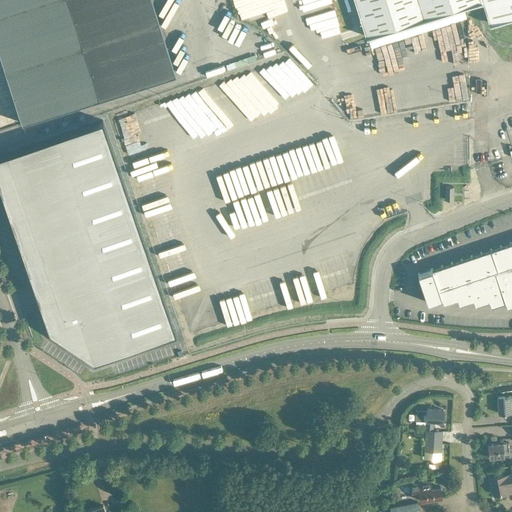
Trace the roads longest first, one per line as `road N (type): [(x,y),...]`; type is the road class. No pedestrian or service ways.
road 1 (unclassified): [(0,467),(93,446),(338,451),(405,394),(446,383)]
road 2 (unclassified): [(378,341),(285,347),(125,395)]
road 3 (unclassified): [(378,341),(385,267),(396,248),(511,200)]
road 4 (unclassified): [(470,511),(466,403),(446,383)]
